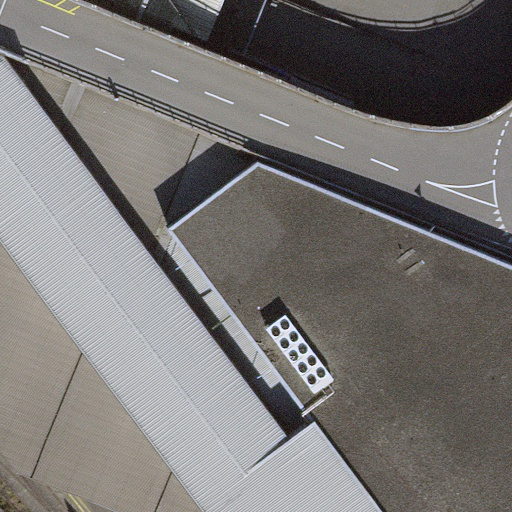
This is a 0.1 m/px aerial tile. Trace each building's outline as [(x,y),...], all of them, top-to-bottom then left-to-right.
[(0,0),(0,44),(203,127),(235,51),(198,35),(110,0),(0,0)] [(110,0),(198,35),(212,0),(110,0)] [(0,44),(0,64),(232,376),(262,354),(159,215),(234,160),(196,143),(203,127),(0,44)] [(0,224),(213,511),(242,511),(246,510),(289,478),(331,446),(262,354),(232,376),(0,64),(0,224)] [(234,160),(159,215),(262,354),(331,446),(380,511),(511,511),(511,255),(249,148),(234,160)] [(0,452),(8,462),(131,511),(213,511),(0,224),(0,452)] [(380,511),(331,446),(289,478),(246,510),(242,511),(380,511)]
